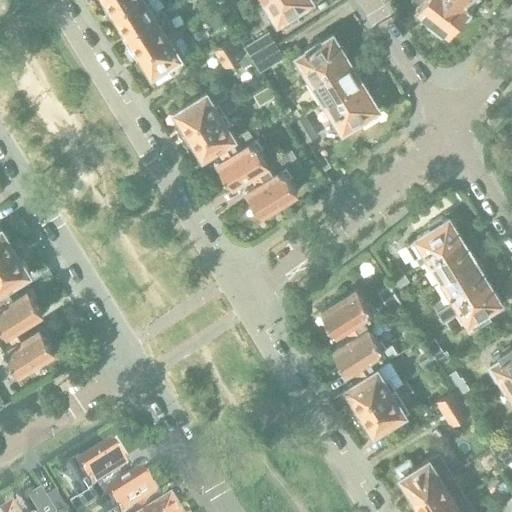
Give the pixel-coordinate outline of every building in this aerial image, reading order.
[(129,0),(104,0),(105,2),(109,7),(111,9),(113,11),(129,0)] [(154,13),(155,13),(164,7),(160,0),(148,0),(147,1),(146,0),(129,0),(113,11),(118,20),(118,23),(122,29),(125,30),(126,32),(154,13)] [(312,0),(311,0),(265,0),(278,22),(307,4),(307,3),(312,0)] [(468,9),(471,5),(464,0),(412,0),(412,1),(419,7),(413,14),(442,37),(446,31),(449,34),(460,20),(462,22),(466,22),(468,20),(470,18),(471,15),(470,12),(468,9)] [(155,13),(154,13),(126,32),(131,41),(131,44),(135,50),(138,52),(139,53),(168,35),(155,13)] [(181,34),(185,32),(181,26),(173,32),(177,37),(181,34)] [(187,66),(183,60),(193,54),(181,34),(177,37),(173,32),(168,35),(139,53),(144,62),(144,66),(148,72),(151,73),(158,84),(172,75),(187,66)] [(277,46),(269,32),(245,47),(248,53),(253,60),(277,46)] [(348,59),(346,57),(347,54),(342,47),(340,46),(333,35),(322,41),(320,38),(306,48),(307,50),(297,56),(311,80),(348,59)] [(248,53),(245,47),(237,36),(234,37),(214,50),(225,67),(245,55),(248,53)] [(261,72),(285,57),(277,46),(253,60),(261,72)] [(362,81),(361,80),(361,77),(356,69),(354,68),(348,59),(311,80),(325,103),(362,81)] [(378,108),(377,106),(377,103),(373,96),(370,95),(362,81),(325,103),(342,130),(345,129),(348,133),(361,125),(358,121),(378,108)] [(182,139),(222,115),(207,91),(175,111),(184,126),(176,131),(182,139)] [(235,107),(231,101),(223,107),(227,112),(235,107)] [(302,117),(297,109),(292,112),(289,106),(284,110),(292,124),(295,122),(306,116),(305,115),(302,117)] [(230,117),(238,112),(235,107),(227,112),(230,117)] [(236,137),(222,115),(182,139),(186,147),(194,143),(203,158),(217,149),(236,137)] [(319,136),(307,117),(306,116),(295,122),(308,143),(319,136)] [(268,164),(259,150),(254,140),(255,140),(249,130),(236,138),(236,137),(217,149),(223,159),(218,162),(232,186),(250,175),(268,164)] [(298,192),(283,169),(289,165),(292,170),(299,166),(290,152),(268,165),(268,164),(250,175),(256,185),(247,190),(262,214),(298,192)] [(462,240),(457,231),(457,228),(453,221),(450,220),(449,218),(444,221),(441,217),(428,224),(431,229),(416,238),(417,238),(406,245),(414,259),(416,258),(420,265),(430,259),(462,240)] [(0,260),(24,246),(19,238),(11,242),(2,227),(0,228),(0,260)] [(443,280),(477,259),(469,247),(467,248),(462,240),(430,259),(428,261),(433,269),(435,268),(443,280)] [(0,307),(23,292),(17,282),(31,274),(21,259),(29,254),(24,246),(0,260),(0,307)] [(487,281),(482,273),(484,271),(477,259),(443,280),(449,292),(447,293),(453,301),(487,281)] [(409,281),(404,274),(393,281),(398,288),(409,281)] [(485,312),(501,302),(499,300),(500,298),(495,291),(493,290),(487,281),(453,301),(446,306),(437,311),(443,321),(461,310),(473,330),(490,320),(485,312)] [(390,313),(403,306),(390,285),(377,292),(390,313)] [(377,321),(357,288),(321,310),(336,333),(344,328),(350,338),(369,327),(377,321)] [(26,323),(43,312),(28,289),(23,292),(0,307),(0,324),(7,335),(26,323)] [(446,306),(442,300),(433,305),(437,311),(446,306)] [(32,333),(26,323),(7,335),(13,345),(32,333)] [(389,358),(384,351),(369,327),(350,338),(333,349),(348,372),(353,369),(359,379),(378,368),(388,362),(387,360),(389,358)] [(55,351),(40,328),(32,333),(13,345),(4,351),(0,345),(0,364),(8,359),(19,373),(55,351)] [(424,339),(420,332),(409,338),(413,345),(424,339)] [(511,385),(511,345),(500,354),(502,358),(490,365),(497,377),(500,375),(508,388),(511,385)] [(449,361),(443,352),(436,356),(441,366),(449,361)] [(392,391),(398,387),(395,382),(399,379),(388,362),(378,368),(359,379),(345,388),(354,402),(347,407),(352,415),(392,391)] [(408,381),(405,376),(399,379),(395,382),(398,387),(408,381)] [(465,388),(460,380),(454,384),(459,392),(465,388)] [(413,391),(408,381),(398,387),(392,391),(398,400),(413,391)] [(463,402),(455,390),(436,402),(444,414),(463,402)] [(406,414),(398,400),(392,391),(352,415),(357,424),(365,419),(374,434),(406,414)] [(471,414),(469,411),(463,402),(444,414),(452,426),(471,414)] [(497,457),(511,447),(511,436),(510,433),(490,446),(497,457)] [(131,482),(125,472),(128,470),(114,447),(78,469),(99,503),(107,497),(131,482)] [(511,473),(511,447),(497,457),(509,476),(511,473)] [(447,479),(450,477),(444,468),(438,471),(429,458),(415,467),(410,458),(395,468),(402,479),(401,482),(405,488),(408,489),(414,498),(447,479)] [(131,511),(156,497),(143,475),(131,482),(107,497),(116,511),(114,511),(131,511)] [(459,499),(447,479),(414,498),(415,500),(415,503),(418,509),(421,510),(422,511),(439,511),(466,496),(465,495),(459,499)] [(66,511),(68,511),(56,492),(46,498),(54,511),(66,511)] [(54,511),(46,498),(43,493),(30,501),(36,511),(54,511)] [(475,511),(466,496),(439,511),(475,511)] [(188,511),(187,511),(177,511),(172,503),(163,508),(156,497),(131,511),(188,511)]
